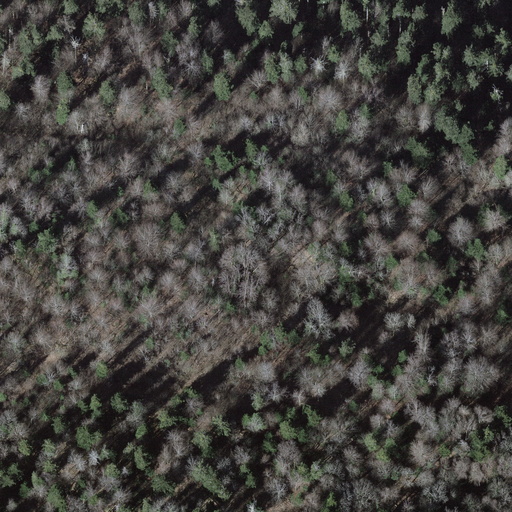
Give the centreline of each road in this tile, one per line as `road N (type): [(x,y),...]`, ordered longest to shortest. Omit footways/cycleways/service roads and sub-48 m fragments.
road 1 (track): [(0,371),(82,358),(186,381),(488,408),(511,419)]
road 2 (track): [(0,136),(288,145),(511,189)]
road 3 (track): [(511,493),(418,493),(294,511)]
